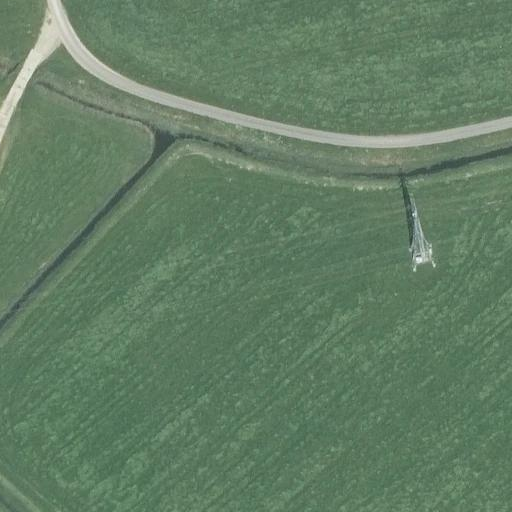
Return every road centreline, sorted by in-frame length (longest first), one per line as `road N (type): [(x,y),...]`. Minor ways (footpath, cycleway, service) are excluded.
road 1 (unclassified): [(511,121),(387,143),(213,113),(94,69),(65,36),(54,0)]
road 2 (track): [(58,16),(0,127)]
